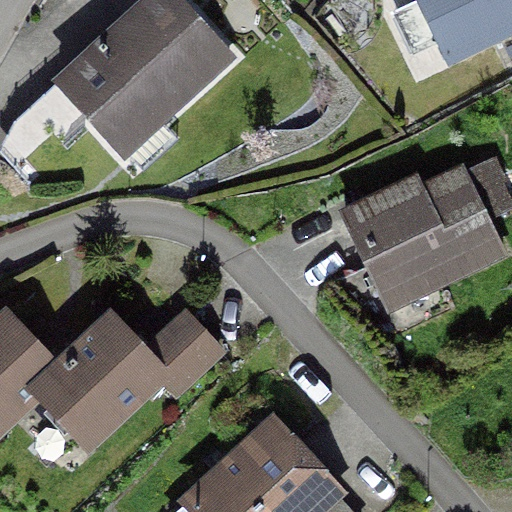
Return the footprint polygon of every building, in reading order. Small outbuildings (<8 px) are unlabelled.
[(147,0),(55,84),(120,156),(224,61),(175,7),(182,0),(147,0)] [(511,28),(511,0),(413,0),(444,62),(511,28)] [(419,194),(414,183),(339,220),(376,297),(428,272),(434,285),(498,253),(481,218),(503,207),(491,182),(500,178),(492,161),(419,194)] [(156,379),(170,394),(214,353),(183,320),(140,360),(106,323),(51,374),(35,394),(84,447),(156,379)] [(0,426),(35,394),(51,374),(2,321),(0,323),(0,426)] [(343,511),(269,429),(177,511),(343,511)]
